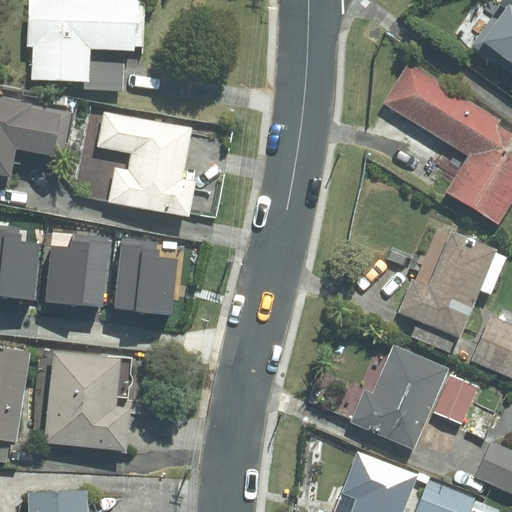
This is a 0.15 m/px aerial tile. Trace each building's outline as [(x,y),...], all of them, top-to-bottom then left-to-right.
[(140,0),(30,0),(28,48),(33,49),(31,83),(88,86),(90,52),(137,55),(140,0)] [(511,77),(511,0),(504,0),(471,50),(511,77)] [(124,63),(101,62),(100,91),(123,91),(124,63)] [(500,120),(407,62),(382,106),(466,156),(444,193),(501,227),(511,207),(511,137),(495,128),(500,120)] [(59,111),(0,99),(0,179),(12,182),(18,153),(50,159),(59,111)] [(191,130),(104,114),(98,149),(131,155),(128,172),(114,169),(107,205),(188,221),(195,183),(181,180),(191,130)] [(397,315),(415,322),(408,340),(449,357),(456,339),(459,340),(471,311),(479,293),(491,298),(507,255),(449,230),(428,288),(409,281),(397,315)] [(65,249),(0,232),(0,264),(6,266),(2,283),(0,282),(0,323),(43,334),(65,249)] [(119,242),(76,233),(67,277),(110,286),(119,242)] [(511,327),(490,317),(472,358),(480,363),(511,379),(511,327)] [(0,346),(0,466),(7,467),(11,442),(17,443),(31,351),(0,346)] [(479,386),(395,347),(372,396),(364,392),(350,424),(417,454),(435,415),(460,427),(479,386)] [(121,357),(52,350),(42,445),(125,454),(130,411),(116,410),(121,357)] [(511,453),(489,445),(476,479),(511,496),(511,453)] [(404,511),(419,474),(358,451),(340,496),(356,502),(351,511),(404,511)] [(475,497),(427,479),(415,511),(468,511),(474,499),(475,497)] [(88,511),(88,490),(28,491),(28,511),(88,511)]
